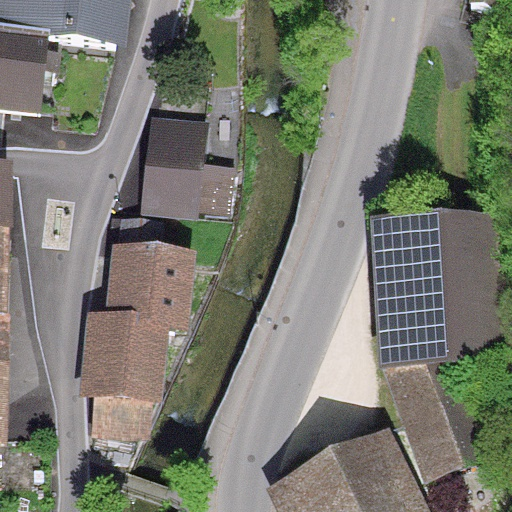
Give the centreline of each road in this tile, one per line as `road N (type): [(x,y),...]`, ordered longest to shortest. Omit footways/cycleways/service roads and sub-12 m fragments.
road 1 (tertiary): [(387,43),(328,255),(252,451),(242,511)]
road 2 (residential): [(99,171),(77,322),(69,511)]
road 3 (residential): [(148,0),(99,171)]
